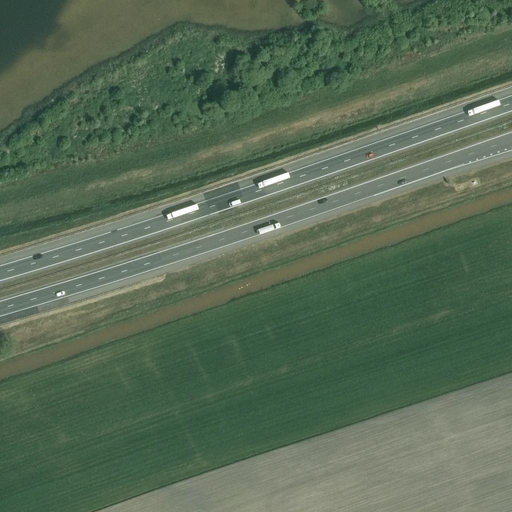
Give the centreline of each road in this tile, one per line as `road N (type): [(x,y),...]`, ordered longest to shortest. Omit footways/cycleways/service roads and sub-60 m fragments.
road 1 (motorway): [(511,98),(0,271)]
road 2 (motorway): [(0,309),(511,138)]
